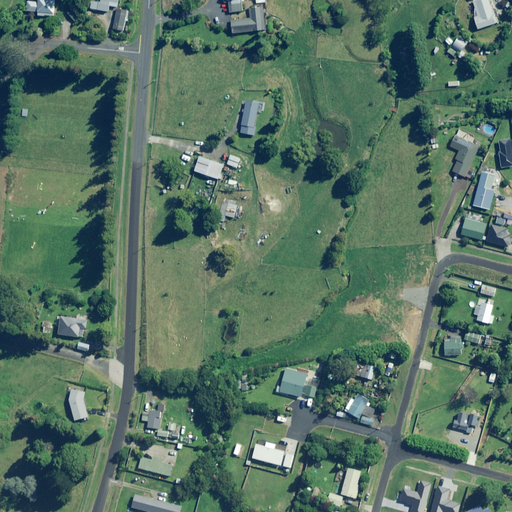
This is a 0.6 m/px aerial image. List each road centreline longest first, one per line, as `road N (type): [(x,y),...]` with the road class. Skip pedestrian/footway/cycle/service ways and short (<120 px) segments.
road 1 (residential): [(97,511),(125,408),(144,53)]
road 2 (residential): [(392,447),(441,268),(456,259),(511,272)]
road 3 (residential): [(392,447),(511,479)]
